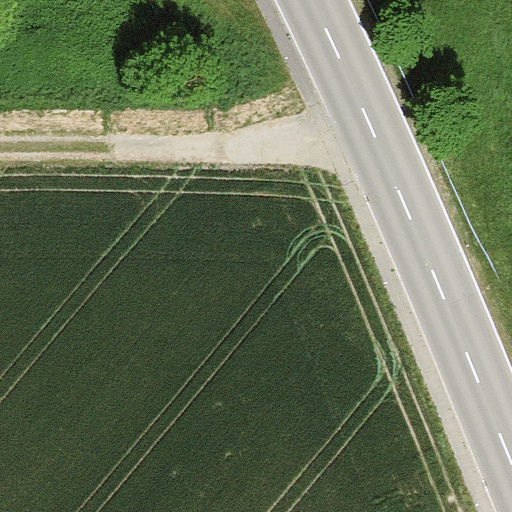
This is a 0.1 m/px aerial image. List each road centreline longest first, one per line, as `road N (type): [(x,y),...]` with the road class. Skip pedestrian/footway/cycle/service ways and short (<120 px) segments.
road 1 (tertiary): [(315,0),(511,473)]
road 2 (track): [(375,142),(0,155)]
